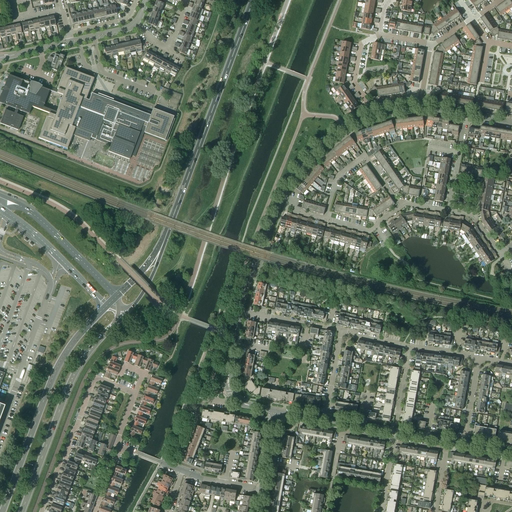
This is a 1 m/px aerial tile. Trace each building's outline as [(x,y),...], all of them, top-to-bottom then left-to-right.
[(480,5),(476,0),(471,0),(470,1),(475,9),(480,5)] [(162,10),(164,4),(157,1),(154,7),(162,10)] [(201,9),(203,4),(196,1),(194,6),(201,9)] [(510,9),(504,2),(500,5),(505,13),(510,9)] [(111,17),(108,4),(107,5),(108,6),(103,7),(106,18),(108,18),(107,16),(111,16),(111,17)] [(117,16),(114,4),(110,6),(109,4),(108,4),(111,17),(113,16),(113,15),(116,14),(116,16),(117,16)] [(505,13),(500,5),(495,8),(500,16),(505,13)] [(199,15),(201,9),(194,6),(192,12),(199,15)] [(100,19),(97,7),(96,7),(96,9),(92,10),(94,21),(97,20),(96,19),(99,18),(100,19)] [(106,18),(103,7),(99,8),(98,7),(97,7),(100,19),(102,19),(102,18),(105,17),(105,18),(106,18)] [(160,15),(162,10),(154,7),(152,12),(160,15)] [(89,22),(86,9),(85,10),(85,11),(81,12),(83,23),(86,23),(85,21),(88,21),(89,22)] [(94,21),(92,10),(87,11),(87,9),(86,9),(89,22),(91,21),(91,20),(94,19),(94,21)] [(461,17),(456,9),(451,12),(456,20),(461,17)] [(78,24),(75,12),(74,12),(74,14),(69,15),(72,26),(74,25),(74,24),(77,23),(77,25),(78,24)] [(83,23),(81,12),(76,13),(76,12),(75,12),(78,24),(80,24),(80,23),(83,22),(83,23)] [(158,21),(160,15),(152,12),(150,18),(158,21)] [(197,21),(197,20),(199,15),(192,12),(189,18),(192,19),(197,21)] [(456,20),(451,12),(447,15),(452,23),(456,20)] [(483,24),(491,18),(487,14),(480,19),(483,24)] [(452,23),(447,15),(442,18),(448,26),(452,23)] [(158,21),(150,18),(148,24),(158,28),(160,22),(158,21)] [(448,26),(442,18),(438,22),(443,29),(448,26)] [(486,28),(494,23),(491,18),(483,24),(486,28)] [(197,27),(199,21),(197,20),(197,21),(192,19),(189,24),(197,27)] [(443,29),(438,22),(433,25),(438,31),(438,32),(443,29)] [(497,27),(494,23),(486,28),(489,33),(490,32),(497,27)] [(195,33),(197,27),(189,24),(187,30),(195,33)] [(438,31),(433,25),(433,24),(432,24),(433,25),(430,27),(425,26),(423,35),(429,36),(430,32),(431,33),(433,35),(438,31)] [(465,34),(473,29),(470,24),(462,30),(465,34)] [(503,40),(504,31),(499,30),(497,28),(498,27),(498,26),(497,27),(490,32),(494,37),(496,35),(498,36),(497,39),(503,40)] [(476,34),(473,29),(465,34),(468,39),(476,34)] [(193,38),(195,33),(187,30),(185,35),(193,38)] [(471,44),(478,39),(479,38),(476,34),(468,39),(471,43),(470,44),(471,44)] [(191,44),(193,38),(185,35),(183,41),(191,44)] [(460,43),(454,35),(450,38),(455,46),(460,43)] [(455,46),(450,38),(445,41),(451,49),(455,46)] [(479,47),(480,45),(482,44),(478,39),(471,44),(472,44),(474,46),(473,52),(482,53),(483,48),(479,47)] [(135,49),(133,41),(127,43),(129,51),(130,54),(136,52),(135,49)] [(188,50),(191,44),(183,41),(181,47),(188,50)] [(451,49),(445,41),(441,45),(441,46),(446,52),(451,49)] [(443,54),(446,52),(441,46),(436,49),(438,51),(438,53),(434,52),(433,58),(442,60),(443,54)] [(186,55),(188,50),(181,47),(179,53),(186,55)] [(149,61),(152,54),(147,51),(143,58),(149,61)] [(60,67),(64,56),(59,54),(59,56),(54,54),(53,56),(52,56),(51,57),(50,58),(49,57),(47,62),(50,64),(49,68),(56,71),(58,67),(60,67)] [(154,64),(158,57),(152,54),(149,61),(154,64)] [(158,69),(163,60),(158,57),(154,64),(153,66),(158,69)] [(163,72),(168,63),(163,60),(158,69),(163,72)] [(170,73),(174,66),(168,63),(163,72),(164,70),(170,73)] [(175,76),(179,69),(174,66),(170,73),(175,76)] [(173,117),(153,109),(151,112),(114,98),(110,109),(86,100),(94,79),(65,68),(57,89),(58,90),(57,93),(63,95),(56,112),(43,107),(49,90),(41,87),(42,86),(40,85),(38,84),(36,83),(34,83),(32,82),(30,82),(30,83),(28,83),(24,93),(19,90),(22,80),(8,75),(9,76),(1,103),(0,102),(0,103),(15,109),(14,113),(5,110),(0,122),(0,123),(18,131),(23,117),(16,114),(18,110),(29,114),(31,107),(49,113),(47,117),(46,117),(38,138),(67,149),(75,128),(76,129),(73,136),(89,142),(90,138),(110,146),(108,152),(129,160),(131,156),(134,157),(143,133),(164,141),(166,137),(167,137),(174,119),(173,119),(173,117)] [(383,96),(382,87),(377,88),(374,86),(375,85),(374,85),(369,92),(374,96),(376,94),(377,94),(378,97),(383,96)] [(340,96),(347,90),(344,86),(337,91),(340,96)] [(175,111),(181,95),(162,89),(160,94),(170,97),(166,107),(175,111)] [(343,99),(350,94),(347,90),(340,96),(343,99)] [(346,103),(353,98),(350,94),(343,99),(346,103)] [(349,108),(356,103),(353,98),(346,103),(349,108)] [(352,112),(359,107),(356,103),(349,108),(352,112)] [(394,130),(391,121),(386,123),(389,132),(394,130)] [(389,132),(386,123),(381,125),(384,133),(389,132)] [(384,133),(381,125),(376,126),(379,135),(384,133)] [(379,135),(376,126),(371,128),(374,137),(379,135)] [(374,137),(371,128),(366,130),(369,139),(374,137)] [(369,139),(366,130),(361,132),(364,140),(369,139)] [(364,140),(361,132),(355,133),(358,142),(364,140)] [(355,144),(350,137),(345,140),(351,147),(355,144)] [(351,147),(345,140),(341,143),(347,151),(351,147)] [(347,151),(341,143),(337,147),(342,154),(347,151)] [(342,154),(337,147),(333,150),(338,157),(342,154)] [(338,157),(333,150),(328,153),(334,161),(338,157)] [(384,155),(381,150),(373,155),(377,160),(384,155)] [(334,161),(328,153),(323,157),(329,165),(334,161)] [(380,164),(387,159),(384,155),(377,160),(380,164)] [(329,165),(323,157),(320,160),(325,168),(329,165)] [(383,169),(390,164),(387,159),(380,164),(383,169)] [(324,169),(317,163),(313,167),(320,173),(324,169)] [(386,173),(393,168),(390,164),(383,169),(386,173)] [(370,170),(366,165),(359,170),(362,175),(370,170)] [(320,173),(313,167),(310,172),(317,178),(320,173)] [(389,178),(396,172),(393,168),(386,173),(389,178)] [(365,179),(373,174),(370,170),(362,175),(365,179)] [(317,178),(310,172),(306,176),(313,182),(317,178)] [(392,182),(400,177),(396,172),(389,178),(392,182)] [(368,184),(376,178),(373,174),(365,179),(368,184)] [(313,182),(306,176),(303,180),(310,186),(313,182)] [(403,181),(400,177),(392,182),(395,187),(403,181)] [(371,188),(379,183),(376,178),(368,184),(371,188)] [(310,186),(303,180),(299,184),(307,190),(310,186)] [(408,194),(409,185),(409,186),(406,186),(403,181),(395,187),(398,191),(401,189),(402,191),(402,193),(408,194)] [(375,193),(382,187),(379,183),(371,188),(375,193)] [(307,190),(299,184),(296,188),(303,194),(307,190)] [(395,204),(389,197),(385,200),(390,207),(395,204)] [(390,207),(385,200),(380,203),(386,211),(390,207)] [(340,213),(341,204),(335,203),(333,212),(340,213)] [(386,211),(380,203),(376,206),(381,214),(386,211)] [(381,214),(376,206),(371,209),(369,209),(368,209),(367,217),(373,218),(373,215),(374,214),(377,217),(381,214)] [(490,218),(488,211),(479,210),(482,223),(490,218)] [(413,221),(414,212),(402,215),(400,211),(398,212),(405,223),(406,223),(413,221)] [(405,223),(398,212),(396,214),(400,218),(397,220),(402,228),(407,224),(406,223),(405,223)] [(428,226),(434,227),(436,212),(434,212),(433,218),(430,217),(428,226)] [(285,228),(289,213),(287,213),(285,218),(282,217),(280,226),(285,228)] [(296,230),(300,216),(297,215),(296,221),(293,220),(292,225),(291,229),(296,230)] [(448,230),(451,215),(449,215),(448,220),(444,220),(444,221),(443,229),(448,230)] [(402,228),(397,220),(395,222),(391,217),(390,219),(398,231),(402,228)] [(473,228),(463,222),(464,217),(461,217),(459,229),(460,229),(466,233),(473,228)] [(306,233),(310,219),(308,218),(306,224),(303,223),(301,232),(306,233)] [(493,223),(490,218),(482,223),(486,228),(493,223)] [(398,231),(390,219),(388,220),(391,225),(388,227),(393,234),(398,231)] [(317,236),(321,222),(318,221),(317,227),(314,226),(311,235),(317,236)] [(489,233),(496,227),(493,223),(486,228),(489,233)] [(329,240),(333,225),(331,225),(329,230),(326,229),(323,238),(329,240)] [(467,239),(475,234),(473,231),(478,228),(476,226),(473,228),(466,233),(464,234),(467,239)] [(339,242),(343,228),(341,227),(339,233),(337,232),(334,241),(339,242)] [(350,245),(354,231),(351,230),(350,236),(347,235),(345,244),(350,245)] [(360,248),(364,234),(362,233),(360,239),(357,238),(355,247),(360,248)] [(470,243),(482,235),(481,233),(476,236),(475,234),(467,239),(470,243)] [(473,248),(481,243),(479,240),(484,237),(482,235),(470,243),(473,248)] [(476,252),(489,244),(487,242),(482,245),(481,243),(473,248),(476,252)] [(480,257),(487,252),(485,249),(490,246),(489,244),(476,252),(480,257)] [(483,261),(495,253),(493,251),(489,254),(487,252),(480,257),(483,261)] [(493,261),(491,258),(496,255),(495,253),(483,261),(486,266),(493,261)] [(269,289),(270,285),(259,283),(258,288),(269,291),(270,289),(269,289)] [(326,320),(327,314),(324,314),(325,308),(323,308),(323,311),(319,311),(318,320),(321,321),(322,320),(326,320)] [(342,326),(345,313),(342,313),(340,312),(339,318),(336,317),(334,323),(339,324),(339,325),(342,326)] [(348,326),(351,315),(349,314),(345,313),(342,326),(346,327),(347,326),(348,326)] [(359,329),(361,317),(360,317),(359,320),(355,319),(353,328),(359,329)] [(380,334),(382,322),(377,321),(374,333),(378,334),(378,333),(380,334)] [(302,334),(303,330),(303,328),(298,327),(299,326),(295,326),(293,335),(297,336),(296,338),(296,342),(298,342),(299,333),(302,334)] [(452,346),(453,340),(450,339),(451,334),(445,333),(443,345),(452,346)] [(469,349),(471,340),(467,339),(468,336),(466,336),(465,341),(462,341),(461,347),(465,348),(469,349)] [(367,351),(369,342),(366,341),(365,342),(364,342),(361,353),(363,354),(364,350),(367,351)] [(499,354),(500,348),(497,347),(498,341),(496,341),(496,344),(492,344),(490,353),(494,354),(494,353),(499,354)] [(399,358),(400,353),(401,350),(395,349),(393,360),(395,361),(395,358),(399,358)] [(137,355),(127,351),(123,362),(129,364),(131,359),(135,361),(137,355)] [(145,364),(147,359),(137,355),(135,361),(133,366),(139,368),(141,363),(145,364)] [(120,366),(115,364),(117,359),(112,357),(108,367),(118,371),(120,366)] [(156,369),(158,363),(147,359),(145,364),(143,369),(149,372),(149,371),(151,367),(156,369)] [(116,376),(118,371),(108,367),(104,377),(109,379),(111,374),(116,376)] [(160,385),(162,379),(152,375),(148,385),(153,387),(155,383),(160,385)] [(254,384),(251,381),(254,379),(254,378),(244,376),(243,380),(245,382),(246,383),(244,385),(247,389),(254,384)] [(259,397),(261,387),(258,387),(256,388),(254,384),(247,389),(250,394),(253,392),(254,393),(253,394),(254,396),(259,397)] [(108,394),(110,389),(100,385),(98,388),(97,388),(96,390),(108,394)] [(158,389),(153,387),(148,385),(144,395),(149,398),(151,393),(156,395),(158,389)] [(277,400),(278,391),(262,389),(260,397),(264,397),(264,399),(266,399),(266,398),(270,399),(270,400),(273,400),(273,399),(277,400)] [(293,402),(294,394),(295,391),(286,389),(286,393),(278,391),(277,400),(280,400),(280,401),(282,402),(282,401),(286,401),(286,403),(289,403),(289,402),(293,402)] [(106,399),(108,394),(96,390),(96,392),(97,392),(96,395),(106,399)] [(319,407),(321,400),(322,393),(320,392),(320,395),(316,394),(316,398),(315,398),(314,407),(318,408),(318,407),(319,407)] [(104,404),(106,399),(96,395),(95,398),(93,398),(93,400),(104,404)] [(152,405),(154,399),(149,398),(144,395),(140,406),(149,409),(151,405),(152,405)] [(107,405),(104,404),(93,400),(92,402),(93,403),(92,406),(102,409),(105,410),(107,405)] [(100,414),(102,409),(92,406),(91,409),(90,408),(89,410),(100,414)] [(150,410),(149,409),(140,406),(136,416),(141,418),(143,413),(148,415),(150,410)] [(218,421),(219,413),(216,412),(216,411),(214,411),(214,412),(210,411),(210,410),(207,409),(207,411),(203,410),(202,418),(218,421)] [(98,420),(100,414),(89,410),(89,411),(88,412),(89,413),(88,416),(98,420)] [(234,424),(235,416),(232,415),(232,414),(230,413),(230,415),(226,414),(226,413),(223,412),(223,414),(219,413),(218,421),(234,424)] [(97,425),(98,420),(88,416),(87,419),(86,418),(85,421),(97,425)] [(146,420),(141,418),(136,416),(132,426),(141,429),(143,425),(144,425),(146,420)] [(95,430),(97,425),(85,421),(84,422),(86,423),(84,426),(95,430)] [(93,435),(95,430),(84,426),(83,429),(82,429),(81,431),(93,435)] [(140,435),(142,430),(141,429),(132,426),(128,436),(133,438),(135,433),(140,435)] [(208,430),(197,426),(197,428),(196,427),(194,431),(203,434),(205,431),(208,432),(208,430)] [(305,435),(306,426),(303,426),(302,426),(301,426),(299,434),(297,436),(298,437),(301,437),(301,435),(305,435)] [(91,440),(93,435),(81,431),(81,433),(82,433),(81,436),(91,440)] [(202,438),(203,434),(194,431),(193,435),(194,435),(193,436),(205,441),(205,439),(202,438)] [(511,434),(498,432),(497,441),(511,444),(511,434)] [(89,445),(91,440),(81,436),(77,447),(82,449),(84,444),(89,445)] [(205,441),(193,436),(191,441),(199,444),(201,441),(204,442),(205,441)] [(99,449),(101,444),(91,440),(89,445),(87,450),(92,452),(94,447),(99,449)] [(198,448),(199,444),(191,441),(189,446),(201,451),(201,449),(198,448)] [(110,453),(111,448),(106,446),(101,444),(99,449),(97,454),(103,456),(104,451),(110,453)] [(195,454),(197,451),(200,452),(201,451),(189,446),(189,448),(188,447),(187,451),(195,454)] [(440,458),(441,452),(436,452),(437,451),(433,450),(431,459),(435,460),(434,463),(436,463),(437,458),(440,458)] [(194,458),(195,454),(187,451),(185,455),(186,455),(186,456),(197,461),(197,459),(194,458)] [(84,462),(86,457),(76,453),(72,463),(77,465),(79,460),(84,462)] [(197,461),(186,456),(183,462),(194,466),(196,462),(197,461)] [(93,471),(97,460),(86,457),(84,462),(89,464),(87,469),(93,471)] [(76,470),(77,465),(72,463),(67,461),(66,464),(65,464),(64,466),(76,470)] [(224,474),(225,468),(222,468),(223,462),(221,462),(220,465),(217,464),(215,472),(224,474)] [(74,475),(76,470),(64,466),(63,468),(64,469),(63,472),(74,475)] [(123,475),(124,476),(126,470),(116,466),(112,476),(121,480),(123,475)] [(72,480),(74,475),(63,472),(62,475),(61,474),(60,476),(72,480)] [(173,479),(162,474),(161,476),(164,477),(163,480),(172,485),(173,482),(172,482),(173,479)] [(70,486),(72,480),(60,476),(59,478),(61,479),(60,482),(70,486)] [(108,486),(118,490),(122,480),(121,480),(112,476),(108,486)] [(172,485),(163,480),(161,483),(159,481),(158,483),(168,488),(170,486),(171,487),(172,485)] [(193,491),(194,487),(195,488),(196,487),(188,484),(188,482),(184,480),(183,485),(184,486),(182,491),(181,491),(179,496),(182,496),(182,495),(183,495),(184,494),(192,497),(191,496),(192,493),(194,493),(194,491),(193,491)] [(68,491),(70,486),(60,482),(58,485),(57,484),(56,486),(68,491)] [(168,488),(158,483),(157,485),(160,486),(158,489),(167,494),(168,492),(167,491),(168,488)] [(484,499),(484,496),(486,488),(486,486),(480,485),(477,498),(484,499)] [(66,496),(68,491),(56,486),(56,488),(57,489),(56,492),(66,496)] [(116,496),(118,490),(108,486),(104,496),(112,499),(114,495),(116,496)] [(220,497),(221,488),(219,488),(219,486),(216,486),(216,487),(215,487),(212,487),(210,495),(214,496),(220,497)] [(500,499),(502,490),(486,488),(484,496),(488,496),(487,498),(489,498),(489,499),(491,499),(491,498),(496,499),(497,498),(500,499)] [(167,494),(158,489),(157,492),(154,490),(153,492),(164,498),(165,495),(166,496),(167,494)] [(235,502),(236,495),(238,495),(239,490),(234,489),(234,491),(231,490),(229,501),(235,502)] [(511,492),(502,490),(500,499),(504,499),(503,501),(505,501),(507,502),(507,501),(511,502),(511,492)] [(395,508),(398,492),(390,491),(389,494),(388,494),(387,496),(389,497),(388,500),(387,500),(386,503),(387,503),(387,507),(395,508)] [(64,501),(66,496),(56,492),(55,495),(53,494),(53,496),(64,501)] [(93,506),(96,496),(86,492),(84,498),(85,498),(86,499),(86,498),(89,499),(87,504),(93,506)] [(163,500),(164,498),(153,492),(152,494),(155,496),(154,498),(163,503),(164,501),(163,500)] [(182,495),(182,496),(183,497),(182,499),(190,502),(192,497),(184,494),(183,495),(182,495)] [(251,505),(252,500),(254,500),(254,495),(250,494),(250,497),(242,496),(241,496),(243,496),(242,500),(241,500),(240,502),(242,502),(241,506),(240,506),(239,511),(243,511),(247,511),(248,510),(252,511),(253,506),(251,505)] [(62,506),(64,501),(53,496),(52,498),(53,499),(52,502),(62,506)] [(114,500),(112,499),(104,496),(100,506),(105,508),(107,504),(112,506),(114,500)] [(162,505),(163,503),(154,498),(152,501),(149,500),(148,502),(159,507),(160,504),(162,505)] [(477,511),(478,511),(477,511),(478,505),(477,505),(477,501),(469,500),(466,511),(477,511)] [(90,511),(93,506),(87,504),(82,502),(80,508),(81,508),(81,509),(82,509),(85,510),(84,511),(90,511)] [(187,511),(189,507),(179,503),(178,505),(180,506),(179,509),(187,511)]
